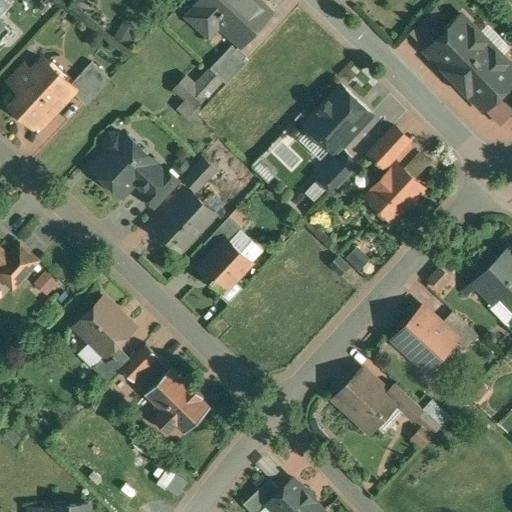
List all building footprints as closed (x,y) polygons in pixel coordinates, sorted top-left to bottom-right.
[(272,12),(259,0),(200,0),(198,3),(199,4),(189,15),(209,34),(220,23),(242,44),(272,12)] [(436,7),(428,16),(436,24),(445,16),(436,7)] [(427,49),(427,50),(446,70),(446,73),(454,81),(491,45),(462,15),(442,35),(427,49)] [(428,16),(411,32),(427,49),(442,35),(434,26),(436,24),(428,16)] [(132,44),(139,25),(124,20),(118,39),(132,44)] [(233,44),(211,67),(227,82),(249,59),(233,44)] [(511,66),(491,45),(454,81),(462,89),(465,89),(484,109),(484,108),(499,94),(511,82),(511,81),(511,66)] [(44,58),(33,71),(26,64),(10,81),(22,92),(16,99),(16,108),(34,125),(43,124),(73,92),(77,88),(72,83),(44,58)] [(92,61),(72,83),(77,88),(73,92),(87,105),(111,78),(92,61)] [(342,86),(307,124),(336,151),(371,113),(342,86)] [(511,114),(511,106),(499,94),(484,108),(501,125),(511,114)] [(395,126),(371,152),(386,166),(410,139),(395,126)] [(154,161),(125,133),(122,136),(119,133),(111,133),(105,139),(105,147),(109,150),(94,167),(123,194),(136,180),(146,190),(163,172),(152,163),(154,161)] [(336,159),(335,158),(319,176),(335,191),(359,164),(345,151),(336,159)] [(203,157),(184,177),(198,190),(217,170),(203,157)] [(398,163),(368,195),(379,206),(378,207),(378,213),(384,218),(390,218),(391,217),(394,220),(403,210),(409,210),(417,201),(417,195),(424,187),(398,163)] [(146,190),(142,194),(155,206),(180,180),(167,168),(163,172),(146,190)] [(319,200),(329,186),(318,178),(308,192),(319,200)] [(189,189),(156,224),(182,249),(215,213),(214,212),(203,201),(189,189)] [(214,193),(210,193),(203,201),(214,212),(222,204),(222,200),(214,193)] [(243,227),(230,215),(221,224),(234,237),(243,227)] [(226,237),(199,266),(225,291),(240,274),(239,273),(250,261),(252,262),(252,261),(242,252),(226,237)] [(253,240),(242,252),(252,261),(263,250),(253,240)] [(8,257),(4,253),(0,256),(0,274),(13,286),(38,259),(20,243),(8,257)] [(511,253),(509,249),(475,281),(493,300),(502,291),(511,302),(511,253)] [(443,263),(427,282),(442,295),(459,276),(443,263)] [(493,300),(488,304),(508,326),(511,322),(511,302),(502,291),(493,300)] [(134,326),(103,297),(76,324),(106,354),(117,343),(134,326)] [(423,306),(394,337),(428,368),(456,338),(457,337),(442,322),(423,306)] [(480,334),(453,310),(442,322),(457,337),(456,338),(467,348),(480,334)] [(117,343),(106,354),(94,366),(110,381),(122,369),(131,358),(117,343)] [(131,358),(122,369),(134,381),(135,380),(158,356),(158,357),(159,356),(146,343),(131,358)] [(171,366),(145,392),(146,393),(162,409),(154,418),(168,431),(176,423),(184,431),(185,432),(211,405),(210,404),(210,405),(202,397),(203,396),(204,395),(190,381),(189,382),(189,383),(188,383),(172,367),(171,366)] [(365,369),(337,399),(369,428),(395,400),(396,398),(389,391),(365,369)] [(423,407),(397,383),(389,391),(396,398),(395,400),(414,417),(423,407)] [(185,493),(191,475),(167,467),(161,485),(185,493)] [(280,490),(267,502),(268,503),(276,511),(320,511),(324,509),(293,477),(280,490)] [(269,478),(243,503),(251,511),(258,511),(268,503),(267,502),(280,490),(269,478)] [(88,511),(88,504),(68,504),(66,502),(55,502),(50,507),(49,511),(88,511)]
